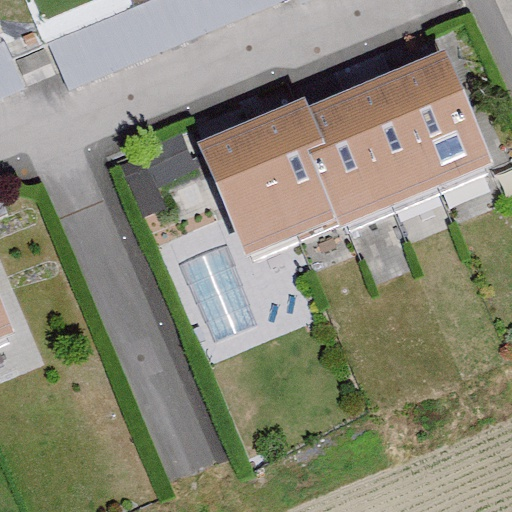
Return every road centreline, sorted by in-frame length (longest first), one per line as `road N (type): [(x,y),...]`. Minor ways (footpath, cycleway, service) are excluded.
road 1 (residential): [(0,141),(56,140),(395,0)]
road 2 (unknown): [(56,140),(191,483)]
